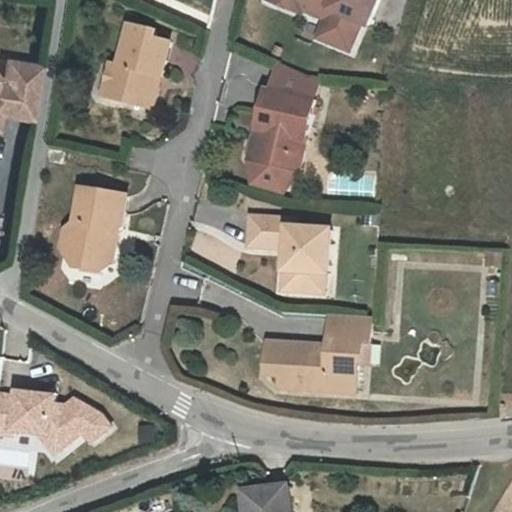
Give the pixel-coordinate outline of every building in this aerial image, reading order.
[(328,30),(356,37),(365,8),(367,9),(369,0),(300,0),(300,1),(301,1),(333,10),(328,30)] [(127,78),(154,83),(157,68),(153,63),(154,58),(159,59),(167,22),(151,19),(153,13),(127,8),(118,51),(111,49),(103,82),(125,87),(127,78)] [(276,46),(270,73),(303,79),(313,81),(317,60),(305,59),(276,46)] [(28,106),(37,53),(2,47),(0,61),(0,96),(2,95),(7,103),(28,106)] [(262,72),(254,110),(262,111),(254,147),(296,156),(303,79),(270,73),(262,72)] [(152,93),(154,83),(127,78),(125,87),(152,93)] [(296,156),(298,156),(313,81),(303,79),(296,156)] [(247,146),(254,147),(262,111),(254,110),(247,146)] [(254,147),(247,146),(250,166),(283,173),(298,156),(296,156),(254,147)] [(76,237),(74,252),(111,256),(120,250),(124,228),(116,227),(117,216),(123,212),(127,180),(81,174),(76,207),(67,214),(64,235),(76,237)] [(279,231),(277,255),(283,256),(281,274),(285,275),(291,211),(281,210),(282,203),(252,200),(250,228),(279,231)] [(309,257),(320,259),(324,215),(291,211),(285,275),(307,277),(309,257)] [(318,278),(320,259),(309,257),(307,277),(318,278)] [(323,365),(353,367),(353,355),(354,349),(355,349),(356,332),(362,332),(364,305),(320,303),(319,327),(319,335),(306,335),(306,327),(280,326),(277,361),(276,372),(323,373),(323,365)] [(260,360),(277,361),(280,326),(260,325),(260,360)] [(319,327),(306,327),(306,335),(319,335),(319,327)] [(360,355),(362,332),(356,332),(355,349),(354,349),(353,355),(360,355)] [(352,374),(353,367),(323,365),(323,373),(352,374)] [(21,396),(0,393),(0,432),(18,434),(19,430),(49,432),(58,432),(70,446),(90,429),(68,403),(59,402),(60,395),(21,392),(21,396)] [(58,432),(49,432),(64,450),(70,446),(58,432)] [(296,511),(291,476),(248,483),(252,511),(296,511)]
